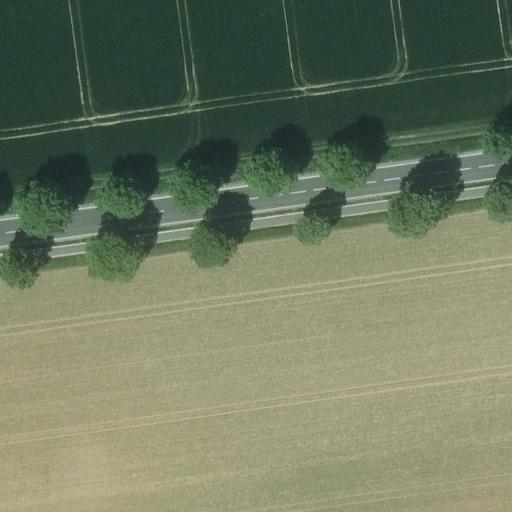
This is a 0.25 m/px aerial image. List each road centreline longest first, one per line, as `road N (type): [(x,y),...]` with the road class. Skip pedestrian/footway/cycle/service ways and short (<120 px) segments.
road 1 (secondary): [(0,235),(511,162)]
road 2 (track): [(0,180),(511,109)]
